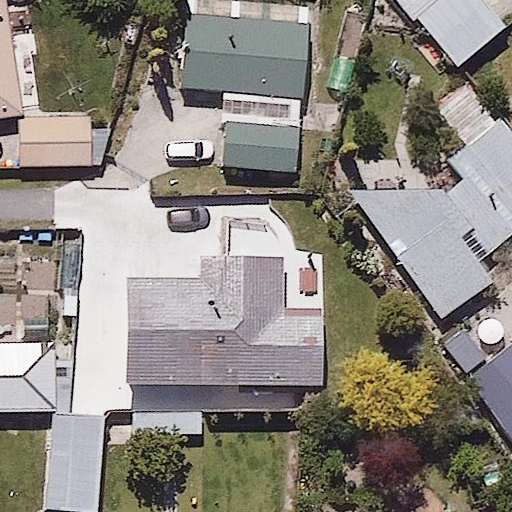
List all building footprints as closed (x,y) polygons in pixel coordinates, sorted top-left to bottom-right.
[(0,0),(0,111),(48,103),(33,21),(16,25),(11,0),(0,0)] [(297,181),(311,1),(294,0),(176,0),(170,87),(220,91),(213,174),(297,181)] [(507,23),(487,0),(432,0),(415,14),(456,64),(507,23)] [(511,123),(475,77),(435,109),(463,143),(420,177),(395,146),(339,191),(441,318),(495,274),(480,256),(511,230),(511,123)] [(96,108),(17,112),(20,164),(99,160),(96,108)] [(123,271),(125,382),(328,379),(327,302),(282,303),(281,248),(196,250),(196,270),(123,271)] [(49,335),(0,334),(0,400),(47,402),(49,335)] [(60,511),(96,511),(103,411),(53,408),(47,511),(60,511)] [(205,410),(133,410),(133,443),(206,443),(205,410)]
